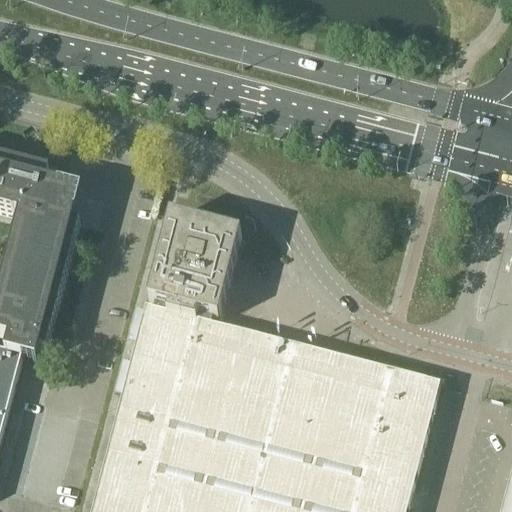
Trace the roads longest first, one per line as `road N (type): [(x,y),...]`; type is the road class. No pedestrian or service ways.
road 1 (unclassified): [(454,348),(365,320),(281,216),(247,181),(209,159),(0,97)]
road 2 (primary): [(0,32),(495,171)]
road 3 (primary): [(507,120),(73,0)]
road 4 (unclassified): [(495,171),(454,348)]
